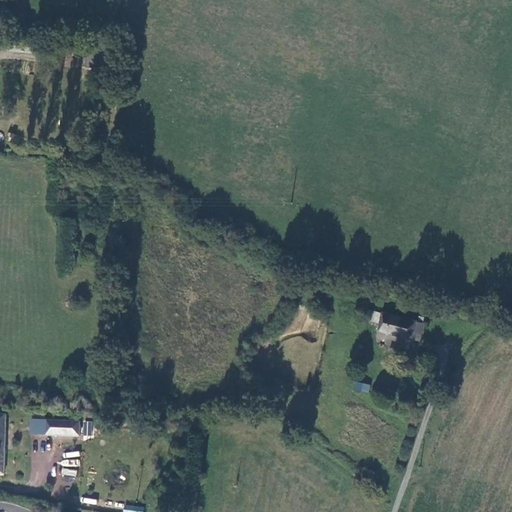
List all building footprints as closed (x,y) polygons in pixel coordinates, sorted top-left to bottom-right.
[(102,54),(84,54),(84,69),(101,70),(102,54)] [(417,323),(384,315),(380,332),(420,342),(422,334),(415,333),(417,323)] [(422,334),(424,325),(417,323),(415,333),(422,334)] [(369,392),(370,384),(355,382),(354,391),(369,392)] [(46,435),(80,437),(81,424),(46,421),(46,435)] [(76,476),(77,470),(62,468),(61,474),(76,476)]
